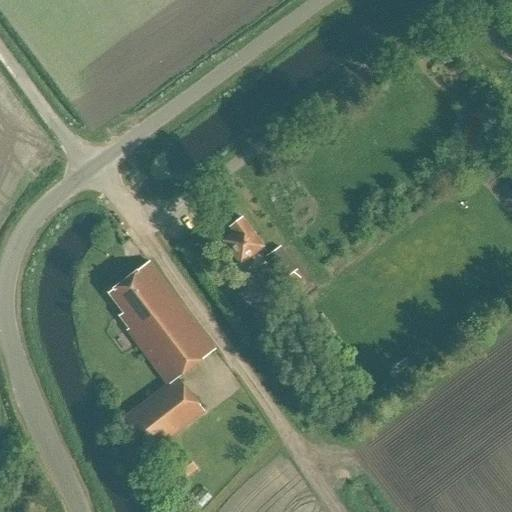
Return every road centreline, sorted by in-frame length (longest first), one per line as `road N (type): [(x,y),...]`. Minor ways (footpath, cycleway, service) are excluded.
road 1 (unclassified): [(460,0),(165,214),(122,209),(90,170)]
road 2 (unclassified): [(77,511),(4,329),(7,267),(47,201),(90,170)]
road 3 (track): [(135,213),(337,511)]
road 4 (unclassified): [(90,170),(322,0)]
road 5 (unclassified): [(0,51),(90,170)]
